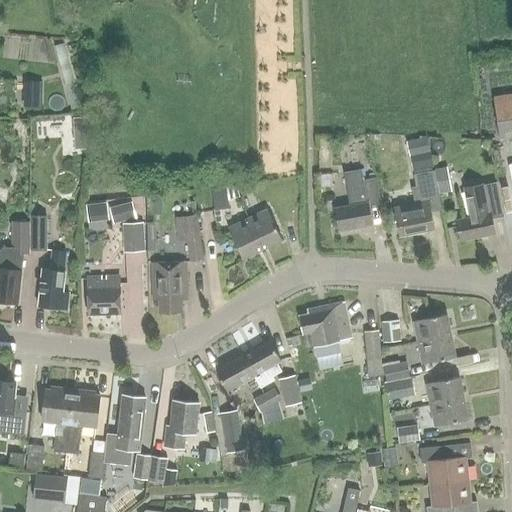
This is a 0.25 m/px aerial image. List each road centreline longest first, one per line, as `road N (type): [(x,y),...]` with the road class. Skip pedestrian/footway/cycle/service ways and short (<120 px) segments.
road 1 (residential): [(0,339),(165,354),(314,269)]
road 2 (residential): [(507,285),(314,269)]
